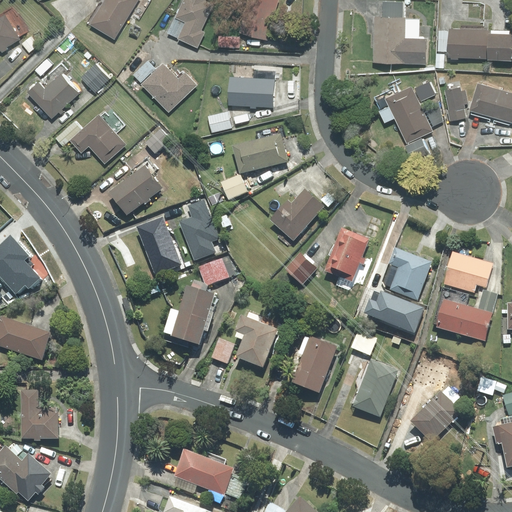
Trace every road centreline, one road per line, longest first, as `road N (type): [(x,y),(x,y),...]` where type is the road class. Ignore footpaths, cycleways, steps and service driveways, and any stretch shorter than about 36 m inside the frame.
road 1 (residential): [(461,511),(424,505),(230,410),(184,394),(117,387)]
road 2 (residential): [(465,192),(376,178),(338,145),(324,97),(329,0)]
road 3 (tertiary): [(117,387),(101,307),(76,251),(0,156)]
road 4 (tertiary): [(102,511),(117,387)]
